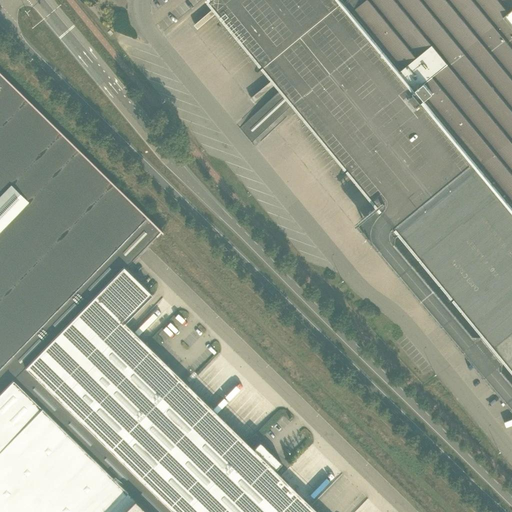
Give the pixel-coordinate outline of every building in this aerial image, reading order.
[(252,142),(294,103),(401,232),(511,367),(511,0),(209,0),(282,88),(240,128),(252,142)] [(0,74),(0,392),(13,379),(18,373),(6,361),(147,216),(0,74)] [(156,209),(152,212),(147,217),(160,229),(167,222),(156,209)] [(158,231),(159,230),(160,229),(147,217),(147,216),(6,361),(18,373),(13,379),(41,407),(63,428),(147,343),(146,342),(145,343),(124,322),(127,319),(152,294),(142,284),(133,275),(124,266),(158,231)] [(106,470),(189,386),(188,385),(189,384),(168,364),(168,365),(146,344),(147,343),(63,428),(106,470)] [(0,449),(41,407),(13,379),(0,392),(0,449)] [(148,511),(204,511),(267,449),(259,441),(253,448),(232,428),(233,427),(232,426),(231,427),(210,407),(211,406),(211,405),(190,385),(189,386),(106,470),(127,491),(148,511)] [(106,511),(127,491),(106,470),(63,428),(41,407),(0,449),(0,511),(106,511)] [(317,511),(318,511),(319,511),(318,510),(317,511),(296,491),(297,490),(296,489),(295,490),(274,470),(281,463),(267,449),(204,511),(317,511)] [(148,511),(127,491),(106,511),(148,511)]
